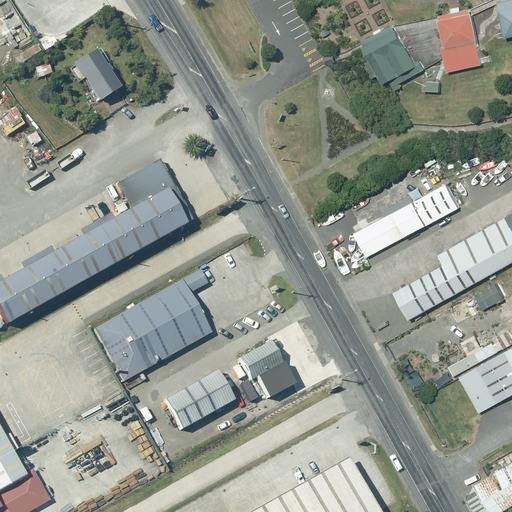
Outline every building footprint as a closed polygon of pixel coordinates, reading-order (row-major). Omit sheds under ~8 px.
[(73,2),(59,1),(57,22),(71,23),(73,2)] [(511,1),(500,4),(508,39),(511,38),(511,1)] [(479,42),(480,42),(474,14),(441,21),(447,47),(443,48),(449,74),(484,66),(479,42)] [(365,48),(373,62),(366,65),(374,80),(380,77),(385,86),(391,82),(397,93),(403,89),(401,85),(426,71),(421,62),(416,65),(397,30),(365,48)] [(57,43),(53,36),(41,44),(45,51),(57,43)] [(93,54),(71,69),(80,83),(81,82),(97,105),(118,91),(93,54)] [(48,65),(34,69),(37,79),(51,74),(48,65)] [(9,89),(13,94),(19,90),(11,79),(6,83),(10,89),(9,89)] [(425,86),(425,93),(441,93),(442,83),(430,82),(429,86),(425,86)] [(437,155),(426,161),(430,170),(441,164),(437,155)] [(130,208),(0,281),(0,314),(5,324),(192,220),(158,160),(117,184),(130,208)] [(449,183),(357,232),(370,256),(461,207),(449,183)] [(511,214),(441,254),(446,264),(397,291),(413,318),(511,262),(511,214)] [(188,293),(207,283),(199,270),(93,329),(122,381),(210,333),(188,293)] [(498,283),(477,294),(485,309),(506,298),(498,283)] [(511,344),(511,338),(507,330),(497,336),(504,349),(511,344)] [(269,341),(238,359),(250,380),(281,363),(269,341)] [(494,342),(450,366),(455,375),(499,351),(494,342)] [(511,348),(462,376),(481,411),(511,394),(511,348)] [(216,371),(164,400),(181,430),(232,400),(216,371)] [(378,511),(349,461),(259,511),(378,511)] [(511,462),(477,484),(494,511),(502,511),(511,506),(511,462)] [(0,511),(27,511),(48,501),(30,470),(0,486),(0,511)]
